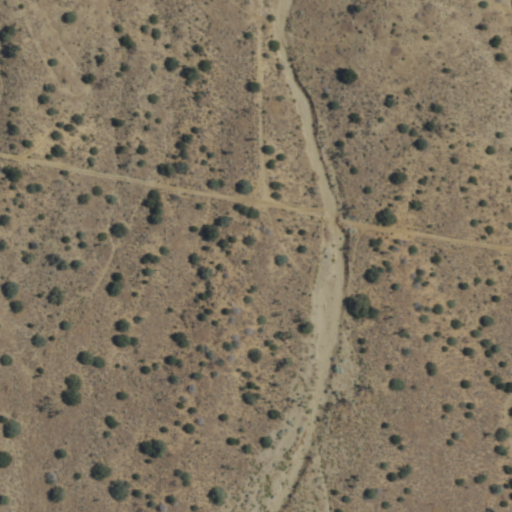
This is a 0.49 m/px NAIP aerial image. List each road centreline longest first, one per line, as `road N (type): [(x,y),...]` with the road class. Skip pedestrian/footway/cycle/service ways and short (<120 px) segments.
road 1 (track): [(511,252),(0,158)]
road 2 (track): [(262,203),(257,34)]
